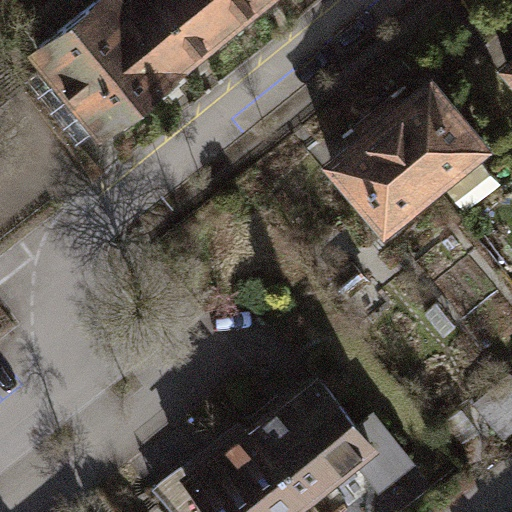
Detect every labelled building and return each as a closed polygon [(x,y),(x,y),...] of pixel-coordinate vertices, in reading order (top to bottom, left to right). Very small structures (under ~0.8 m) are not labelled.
[(99,149),(183,80),(120,4),(116,0),(84,0),(19,53),(99,149)] [(183,80),(232,39),(199,0),(124,0),(120,4),(183,80)] [(199,0),(232,39),(279,0),(199,0)] [(511,56),(494,71),(511,91),(511,56)] [(423,78),(371,123),(436,199),(489,154),(423,78)] [(371,123),(318,169),(383,245),(436,199),(371,123)] [(312,376),(245,432),(311,511),(352,477),(380,510),(420,476),(372,419),(359,431),(312,376)] [(511,451),(511,386),(478,415),(510,452),(511,451)] [(245,432),(177,489),(196,511),(309,511),(311,511),(245,432)]
